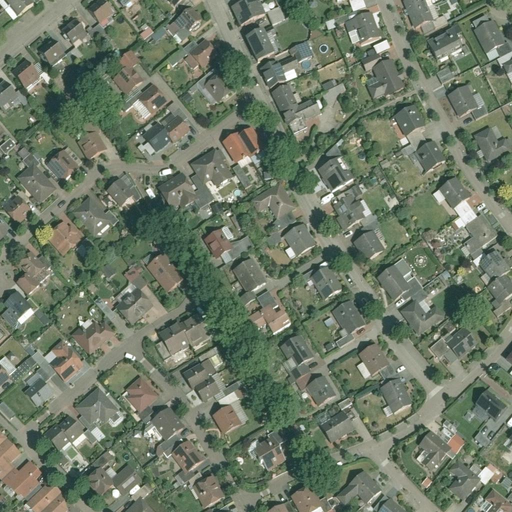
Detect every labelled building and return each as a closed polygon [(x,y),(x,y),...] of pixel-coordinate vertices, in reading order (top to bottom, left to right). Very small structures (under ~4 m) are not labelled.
[(0,0),(17,19),(34,5),(29,0),(0,0)] [(165,0),(174,9),(184,0),(165,0)] [(257,0),(256,0),(234,10),(242,27),(265,17),(257,0)] [(420,0),(416,0),(404,5),(414,30),(431,23),(420,0)] [(112,15),(103,3),(89,15),(93,19),(98,26),(112,15)] [(266,14),(271,27),(284,22),(279,9),(266,14)] [(201,25),(191,11),(169,27),(180,41),(201,25)] [(377,42),(367,16),(353,22),(363,47),(377,42)] [(86,34),(77,24),(63,37),(68,42),(72,46),(86,34)] [(499,49),(488,27),(474,34),(486,56),(499,49)] [(148,29),(139,36),(143,42),(153,34),(148,29)] [(155,43),(166,34),(162,29),(151,39),(155,43)] [(260,33),(244,40),(256,65),(271,58),(260,33)] [(461,51),(452,34),(427,46),(436,64),(461,51)] [(64,55),(53,43),(40,55),(51,67),(64,55)] [(217,58),(205,43),(187,57),(199,72),(217,58)] [(372,49),(375,57),(388,51),(384,43),(372,49)] [(76,62),(82,57),(75,49),(69,54),(76,62)] [(127,72),(115,81),(126,97),(142,86),(132,73),(136,70),(126,56),(119,62),(127,72)] [(382,66),(379,57),(361,65),(365,74),(371,71),(377,85),(367,90),(372,101),(383,97),(384,100),(399,93),(386,64),(382,66)] [(262,69),(270,88),(285,82),(277,63),(262,69)] [(511,63),(503,68),(507,76),(511,73),(511,63)] [(38,76),(27,64),(12,76),(22,89),(38,76)] [(435,75),(441,86),(453,81),(447,70),(435,75)] [(216,73),(200,87),(218,107),(234,92),(216,73)] [(321,86),(323,92),(336,89),(334,82),(321,86)] [(17,97),(8,86),(0,92),(0,109),(1,111),(17,97)] [(164,105),(153,89),(138,100),(148,115),(164,105)] [(334,96),(344,94),(343,89),(322,92),(324,107),(336,106),(334,96)] [(448,98),(459,119),(473,111),(463,90),(448,98)] [(292,93),(275,100),(286,128),(318,115),(313,102),(298,108),(292,93)] [(412,109),(394,120),(406,140),(424,129),(412,109)] [(189,132),(179,120),(163,133),(170,141),(173,145),(189,132)] [(163,133),(159,127),(144,139),(156,153),(170,141),(163,133)] [(491,130),(474,137),(486,164),(511,152),(511,151),(507,140),(497,144),(491,130)] [(245,131),(221,145),(233,166),(249,157),(251,160),(259,155),(245,131)] [(89,137),(77,145),(89,163),(101,154),(89,137)] [(0,151),(4,156),(15,148),(9,140),(0,147),(0,151)] [(427,148),(414,156),(427,175),(439,167),(427,148)] [(215,153),(192,168),(202,185),(210,180),(215,189),(231,179),(215,153)] [(60,154),(45,166),(62,185),(76,173),(60,154)] [(320,169),(333,192),(355,180),(350,171),(341,176),(333,161),(320,169)] [(34,167),(17,180),(39,207),(56,193),(34,167)] [(182,175),(156,190),(167,209),(178,203),(182,211),(198,202),(182,175)] [(117,182),(105,194),(120,209),(132,197),(117,182)] [(464,203),(451,184),(439,192),(452,211),(464,203)] [(279,186),(251,203),(259,215),(269,209),(276,220),(294,210),(279,186)] [(29,212),(18,200),(3,214),(13,226),(29,212)] [(89,200),(73,216),(96,240),(112,224),(89,200)] [(348,200),(334,209),(347,231),(362,222),(348,200)] [(496,239),(482,219),(477,222),(464,203),(452,211),(472,242),(466,246),(472,255),(496,239)] [(62,226),(46,240),(63,259),(79,244),(62,226)] [(313,250),(301,230),(284,239),(296,260),(313,250)] [(241,255),(227,231),(201,245),(215,270),(241,255)] [(276,234),(265,242),(270,249),(281,242),(276,234)] [(368,236),(353,245),(366,265),(380,255),(368,236)] [(507,275),(492,257),(478,268),(493,286),(487,292),(500,307),(511,298),(498,282),(507,275)] [(24,276),(15,285),(28,299),(39,288),(33,282),(42,273),(28,258),(17,268),(24,276)] [(159,260),(146,270),(160,288),(166,296),(179,285),(159,260)] [(390,270),(376,281),(394,303),(408,292),(390,270)] [(257,286),(248,271),(235,278),(243,294),(257,286)] [(334,292),(323,274),(310,281),(322,300),(334,292)] [(138,292),(115,312),(129,328),(152,308),(138,292)] [(8,312),(2,317),(12,328),(30,311),(16,296),(4,307),(8,312)] [(99,300),(94,304),(109,322),(114,317),(99,300)] [(285,321),(273,300),(257,309),(268,331),(285,321)] [(443,320),(435,310),(425,318),(416,305),(402,315),(419,338),(443,320)] [(345,306),(331,315),(346,339),(360,331),(345,306)] [(198,317),(158,338),(169,359),(209,338),(198,317)] [(83,328),(72,337),(93,360),(116,338),(104,325),(100,329),(95,324),(87,332),(83,328)] [(475,348),(461,333),(445,348),(458,363),(475,348)] [(47,368),(60,382),(80,364),(61,343),(50,353),(56,360),(47,368)] [(303,365),(293,349),(279,357),(288,373),(303,365)] [(383,369),(370,350),(359,357),(372,377),(383,369)] [(209,382),(202,369),(184,379),(190,391),(195,389),(202,402),(219,393),(212,380),(209,382)] [(158,399),(140,379),(126,392),(131,398),(127,401),(140,416),(158,399)] [(40,382),(24,397),(36,410),(52,395),(40,382)] [(328,404),(318,384),(307,390),(317,410),(328,404)] [(396,386),(382,393),(393,417),(408,410),(396,386)] [(98,391),(75,411),(89,426),(98,418),(104,425),(118,413),(98,391)] [(506,410),(485,394),(474,409),(495,424),(506,410)] [(0,405),(0,411),(9,421),(14,416),(2,403),(0,405)] [(226,412),(213,419),(222,436),(235,429),(226,412)] [(150,424),(164,444),(179,433),(165,413),(150,424)] [(352,434),(344,419),(321,432),(329,447),(352,434)] [(56,427),(43,439),(56,453),(67,444),(69,446),(82,435),(70,420),(59,430),(56,427)] [(67,511),(73,507),(29,463),(20,473),(12,465),(21,456),(0,434),(0,472),(1,473),(0,473),(0,480),(7,488),(10,485),(29,503),(27,506),(33,511),(67,511)] [(479,435),(473,441),(483,450),(489,444),(479,435)] [(420,466),(428,473),(437,463),(439,465),(447,456),(427,438),(419,447),(429,456),(420,466)] [(272,439),(253,450),(266,473),(285,462),(272,439)] [(200,463),(185,445),(170,458),(176,464),(186,475),(200,463)] [(457,479),(447,491),(462,503),(480,481),(457,462),(449,472),(457,479)] [(141,482),(128,467),(108,484),(98,472),(87,482),(100,497),(111,488),(121,499),(141,482)] [(363,473),(335,497),(344,507),(357,496),(364,505),(380,492),(363,473)] [(192,488),(205,510),(222,500),(209,478),(192,488)] [(290,497),(298,511),(314,511),(316,511),(305,490),(290,497)] [(491,507),(487,511),(510,511),(511,510),(511,508),(493,492),(485,501),(491,507)] [(154,511),(141,499),(128,511),(154,511)] [(379,511),(401,511),(388,502),(379,511)]
